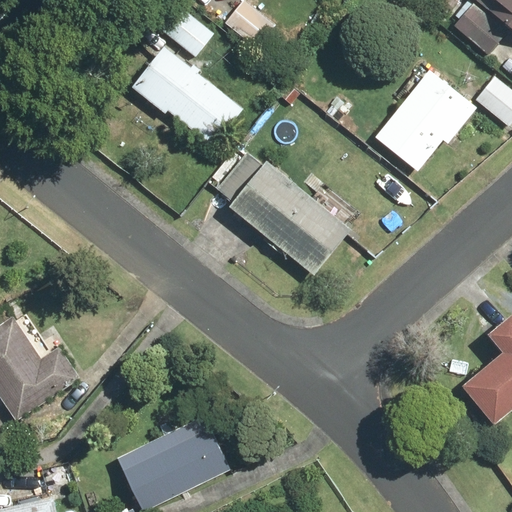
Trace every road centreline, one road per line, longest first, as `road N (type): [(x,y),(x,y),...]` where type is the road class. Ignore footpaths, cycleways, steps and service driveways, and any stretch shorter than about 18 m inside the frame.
road 1 (residential): [(306,377),(0,136)]
road 2 (residential): [(511,197),(306,377)]
road 3 (residential): [(430,511),(397,467),(306,377)]
